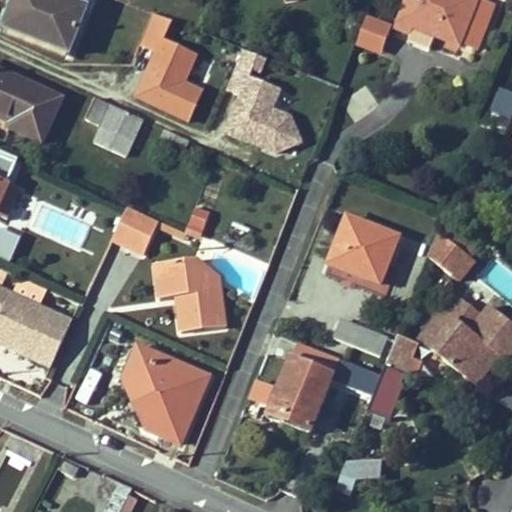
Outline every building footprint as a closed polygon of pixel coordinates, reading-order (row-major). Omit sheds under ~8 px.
[(78,0),(13,0),(1,30),(71,59),(93,6),(78,0)] [(407,0),(396,28),(412,35),(416,27),(459,45),(460,43),(478,50),(498,3),(490,0),(407,0)] [(177,21),(157,11),(143,40),(157,47),(135,93),(193,121),(209,88),(191,79),(203,54),(169,38),(177,21)] [(385,54),(396,23),(371,14),(359,44),(385,54)] [(433,48),(437,38),(417,30),(412,39),(433,48)] [(270,57),(246,48),(232,85),(244,90),(227,134),(279,154),(307,141),(292,112),(275,104),(280,86),(254,77),(257,69),(266,72),(270,57)] [(203,56),(194,75),(209,82),(218,62),(203,56)] [(70,96),(0,64),(0,117),(5,120),(6,118),(14,122),(11,128),(48,144),(70,96)] [(357,120),(383,102),(369,82),(343,100),(357,120)] [(511,116),(511,89),(503,85),(492,108),(511,116)] [(96,140),(130,156),(147,119),(97,96),(88,117),(104,125),(96,140)] [(175,143),(188,150),(193,140),(168,127),(161,141),(173,147),(175,143)] [(0,217),(6,220),(19,192),(8,187),(0,206),(0,217)] [(197,236),(130,205),(113,242),(145,257),(159,228),(195,243),(197,236)] [(199,206),(190,232),(204,237),(214,211),(199,206)] [(407,234),(349,210),(327,264),(385,287),(407,234)] [(253,228),(236,221),(231,233),(248,240),(253,228)] [(0,257),(10,262),(21,235),(0,226),(0,257)] [(481,262),(442,229),(431,256),(462,282),(481,262)] [(511,268),(494,254),(480,273),(511,297),(511,268)] [(232,328),(225,275),(202,257),(155,262),(159,300),(176,298),(180,335),(232,328)] [(0,281),(6,284),(12,271),(4,267),(0,275),(0,281)] [(13,271),(8,281),(18,285),(22,276),(13,271)] [(23,276),(17,290),(45,303),(51,288),(23,276)] [(478,286),(469,298),(482,307),(490,295),(478,286)] [(53,288),(48,298),(78,313),(83,303),(53,288)] [(419,336),(485,393),(511,361),(511,319),(492,302),(484,312),(462,294),(445,314),(441,311),(419,336)] [(393,335),(344,315),(335,336),(384,356),(393,335)] [(12,329),(0,355),(0,363),(33,378),(48,346),(12,329)] [(424,344),(400,334),(388,364),(421,376),(427,360),(419,356),(424,344)] [(33,378),(46,384),(62,352),(48,346),(33,378)] [(209,377),(140,347),(125,381),(162,396),(148,430),(180,444),(209,377)] [(341,373),(294,353),(279,387),(259,378),(251,398),(271,406),(268,413),(315,433),(341,373)] [(344,367),(339,379),(376,393),(383,374),(344,359),(341,366),(344,367)] [(90,404),(106,372),(94,366),(78,397),(90,404)] [(390,366),(372,410),(393,418),(411,374),(390,366)] [(148,430),(162,396),(125,381),(148,430)] [(99,409),(91,405),(88,410),(96,415),(99,409)] [(345,430),(342,438),(353,442),(356,435),(345,430)] [(11,506),(35,460),(13,448),(0,472),(0,510),(2,511),(6,503),(11,506)] [(352,460),(339,491),(355,496),(361,481),(383,479),(385,458),(352,460)] [(408,469),(397,467),(396,474),(407,476),(408,469)]
